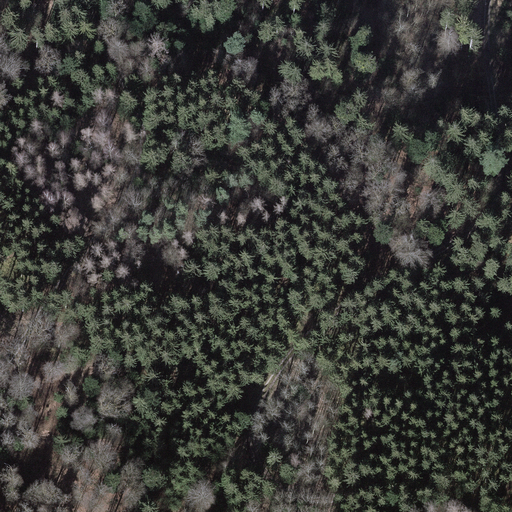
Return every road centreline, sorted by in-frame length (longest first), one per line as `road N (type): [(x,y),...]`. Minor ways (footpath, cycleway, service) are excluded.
road 1 (track): [(489,0),(503,157),(496,199),(449,246),(307,338),(263,402),(254,448),(272,485),(311,503),(361,490),(421,490),(476,511)]
road 2 (track): [(89,0),(91,19),(139,105),(144,154),(128,198),(0,372)]
